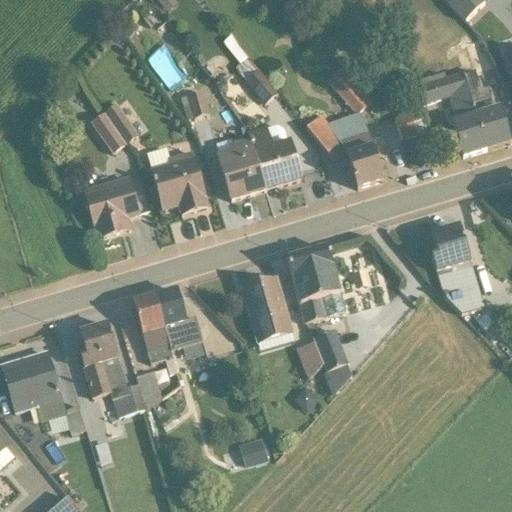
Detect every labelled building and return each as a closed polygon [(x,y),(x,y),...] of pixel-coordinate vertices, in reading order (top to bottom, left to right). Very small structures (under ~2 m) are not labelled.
[(479,0),(442,0),(466,26),(486,8),(479,0)] [(168,88),(183,80),(167,50),(152,58),(168,88)] [(511,54),(502,57),(507,74),(511,72),(511,73),(511,54)] [(260,73),(247,83),(265,107),(279,97),(260,73)] [(339,73),(325,85),(355,118),(369,106),(339,73)] [(473,75),(462,78),(486,154),(509,147),(491,89),(482,92),(479,82),(475,83),(473,75)] [(450,126),(461,162),(486,154),(462,78),(444,82),(442,77),(408,88),(416,111),(446,103),(453,124),(450,126)] [(194,123),(211,117),(204,95),(187,101),(194,123)] [(120,109),(92,124),(111,158),(139,143),(120,109)] [(394,122),(400,144),(415,139),(415,138),(425,135),(419,116),(417,116),(416,115),(394,122)] [(320,120),(305,132),(332,165),(344,155),(356,193),(381,185),(367,138),(366,138),(360,117),(327,128),(320,120)] [(265,130),(246,136),(266,196),(301,185),(289,146),(286,147),(282,134),(276,130),(266,133),(265,130)] [(230,143),(216,147),(220,160),(216,161),(229,207),(266,196),(247,142),(231,147),(230,143)] [(165,153),(146,159),(161,216),(177,212),(180,221),(208,212),(191,156),(168,163),(165,153)] [(128,181),(81,195),(97,244),(129,235),(125,223),(137,219),(128,181)] [(442,302),(459,319),(483,312),(458,230),(429,238),(436,261),(430,263),(442,302)] [(286,263),(303,328),(344,317),(326,252),(286,263)] [(276,281),(238,292),(255,350),(257,349),(259,357),(294,347),(291,339),(293,339),(276,281)] [(154,301),(170,357),(191,351),(176,295),(154,301)] [(131,308),(150,369),(164,365),(168,380),(176,378),(171,363),(172,363),(154,301),(131,308)] [(116,422),(145,414),(137,389),(126,392),(106,327),(77,336),(82,353),(77,355),(91,403),(91,404),(109,398),(116,422)] [(312,344),(326,377),(346,369),(332,336),(312,344)] [(311,348),(294,354),(307,384),(321,370),(311,348)] [(39,428),(66,420),(47,355),(0,369),(0,375),(14,420),(29,416),(33,429),(39,427),(39,428)] [(163,375),(153,378),(152,376),(135,381),(145,414),(160,403),(156,390),(167,386),(163,375)] [(0,473),(13,462),(5,454),(9,451),(0,441),(0,473)] [(245,469),(269,464),(265,441),(241,446),(245,469)] [(38,443),(30,450),(50,474),(58,468),(38,443)] [(105,446),(94,450),(100,470),(111,466),(105,446)] [(74,511),(66,502),(54,511),(74,511)]
